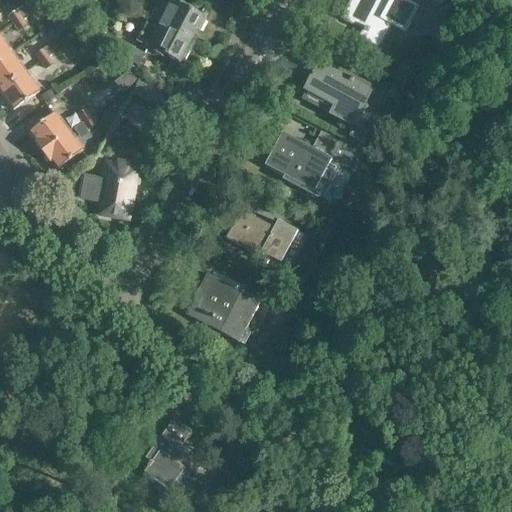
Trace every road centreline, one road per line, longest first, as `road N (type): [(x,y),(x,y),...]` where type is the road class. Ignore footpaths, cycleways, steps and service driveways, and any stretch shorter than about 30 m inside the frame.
road 1 (residential): [(424,511),(372,491),(238,408),(126,293)]
road 2 (residential): [(126,293),(280,0)]
road 3 (residential): [(126,293),(56,216),(0,175)]
